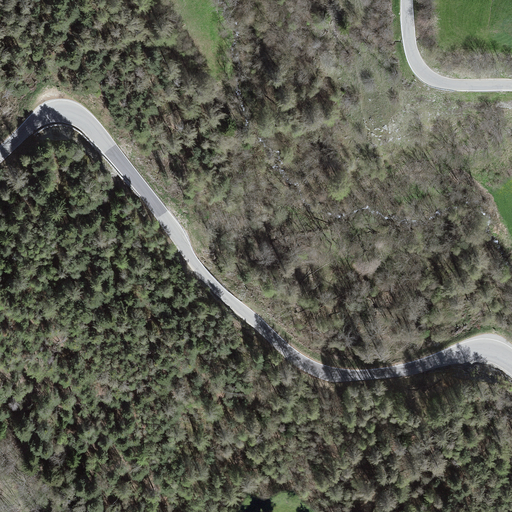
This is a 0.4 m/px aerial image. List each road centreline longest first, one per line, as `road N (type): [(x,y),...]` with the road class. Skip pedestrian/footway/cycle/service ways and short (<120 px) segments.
road 1 (tertiary): [(511,361),(485,349),(389,372),(322,372),(220,291),(130,171),(71,111),(44,112),(0,155)]
road 2 (tertiary): [(407,0),(409,43),(424,74),(452,84),(511,84)]
